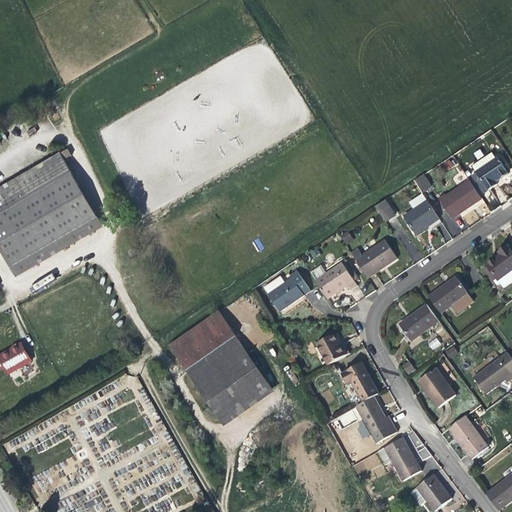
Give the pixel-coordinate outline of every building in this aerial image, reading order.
[(0,255),(10,276),(101,231),(62,154),(0,184),(0,255)] [(479,176),(498,163),(494,157),(475,170),(479,176)] [(479,176),(478,177),(490,195),(502,188),(500,185),(505,181),(511,177),(500,161),(498,163),(479,176)] [(426,177),(416,184),(421,192),(431,184),(426,177)] [(482,199),(471,182),(442,200),(454,218),(470,207),(482,199)] [(433,189),(431,184),(421,192),(424,196),(433,189)] [(424,196),(411,207),(416,213),(430,204),(424,196)] [(388,225),(397,219),(386,204),(377,210),(388,225)] [(442,222),(430,204),(416,213),(406,220),(418,238),(429,231),(442,222)] [(346,245),(354,239),(347,230),(340,235),(346,245)] [(399,264),(386,245),(358,264),(371,283),(388,272),(399,264)] [(500,280),(501,282),(511,273),(511,249),(510,247),(501,254),(503,257),(497,262),(490,266),(492,270),(500,280)] [(327,277),(322,270),(312,276),(330,302),(345,292),(356,285),(343,267),(327,277)] [(487,273),(495,284),(500,280),(492,270),(487,273)] [(506,290),(511,285),(511,273),(501,282),(506,290)] [(292,279),(294,283),(270,298),(283,316),(303,303),(306,301),(305,299),(312,294),(300,275),(292,279)] [(451,284),(447,287),(449,290),(463,281),(461,278),(451,284)] [(463,281),(449,290),(447,287),(431,298),(445,317),(456,308),(472,297),(473,296),(463,281)] [(462,317),(478,306),(472,297),(456,308),(462,317)] [(413,322),(401,330),(411,344),(439,323),(427,306),(411,318),(413,322)] [(223,314),(173,348),(226,430),(277,396),(223,314)] [(399,326),(401,330),(413,322),(411,318),(404,323),(399,326)] [(336,335),(320,345),(333,365),(351,355),(348,349),(345,344),(342,345),(336,335)] [(35,338),(10,355),(16,365),(18,364),(24,372),(47,356),(35,338)] [(432,350),(441,345),(436,338),(428,343),(432,350)] [(453,346),(445,352),(450,359),(458,353),(453,346)] [(501,361),(511,375),(511,358),(509,355),(501,361)] [(408,375),(415,370),(408,360),(401,365),(408,375)] [(511,384),(511,383),(511,375),(501,361),(475,380),(488,398),(508,383),(509,386),(511,384)] [(378,397),(382,395),(373,381),(363,366),(344,378),(349,387),(353,384),(366,404),(378,397)] [(422,383),(431,394),(427,397),(438,411),(455,398),(436,373),(422,383)] [(424,393),(427,397),(431,394),(422,383),(419,386),(424,393)] [(394,416),(390,418),(382,405),(378,397),(366,404),(358,409),(381,444),(403,431),(394,416)] [(469,419),(451,433),(457,440),(475,462),(492,449),(469,419)] [(408,437),(389,448),(410,482),(428,471),(418,455),(408,437)] [(438,477),(414,494),(425,511),(432,505),(437,511),(441,511),(455,501),(445,487),(438,477)] [(511,481),(491,498),(501,511),(507,511),(511,508),(511,481)]
